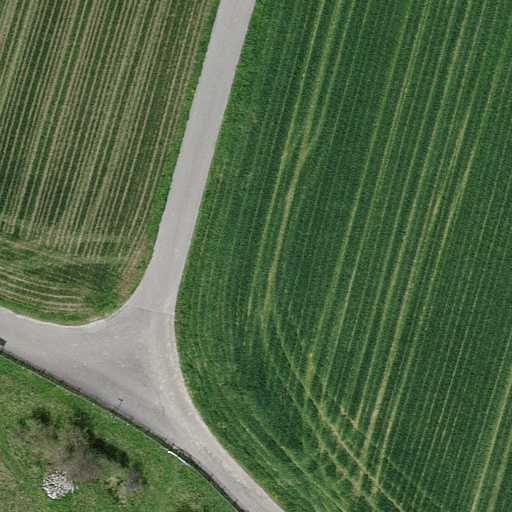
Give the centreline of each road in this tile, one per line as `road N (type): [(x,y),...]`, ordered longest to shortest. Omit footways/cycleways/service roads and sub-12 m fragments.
road 1 (unclassified): [(246,0),(157,311),(105,353),(0,328)]
road 2 (track): [(105,353),(264,511)]
